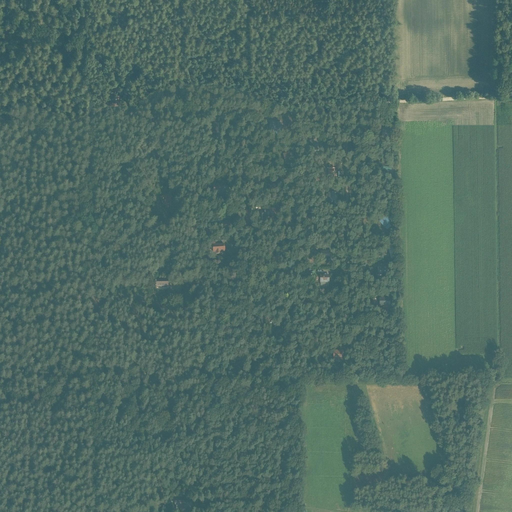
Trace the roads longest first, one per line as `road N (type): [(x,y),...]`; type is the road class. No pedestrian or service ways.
road 1 (track): [(85,35),(262,107),(511,95)]
road 2 (track): [(269,107),(240,141),(259,242),(248,279),(251,368)]
road 3 (track): [(344,103),(344,315)]
road 4 (track): [(85,35),(88,232)]
road 5 (track): [(88,232),(91,396)]
